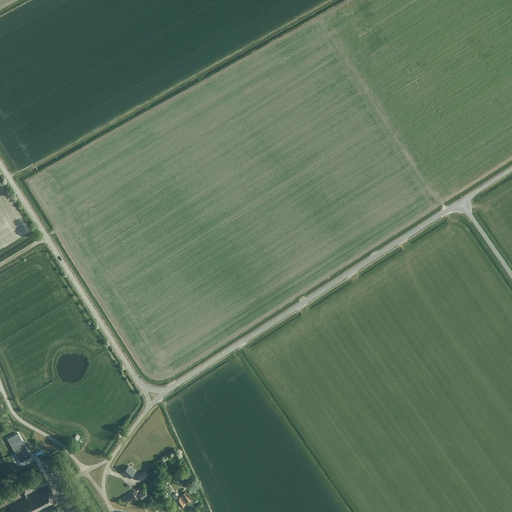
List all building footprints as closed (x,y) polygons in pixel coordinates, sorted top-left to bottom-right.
[(18,433),(7,439),(20,462),(31,457),(18,433)] [(128,465),(122,472),(129,478),(135,471),(128,465)] [(46,511),(59,505),(40,470),(17,482),(25,499),(9,507),(11,511),(46,511)] [(145,470),(136,476),(140,481),(148,476),(145,470)] [(131,501),(136,498),(134,496),(137,494),(134,490),(132,491),(131,491),(125,495),(125,496),(123,498),(126,503),(131,500),(131,501)] [(186,503),(191,500),(186,492),(181,495),(182,496),(180,497),(178,498),(176,500),(181,507),(185,505),(184,503),(186,502),(186,503)]
